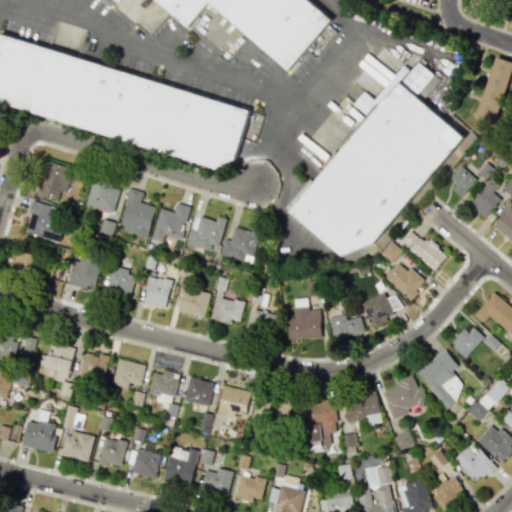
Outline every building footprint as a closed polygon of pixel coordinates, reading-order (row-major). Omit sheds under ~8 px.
[(308,0),(334,22),(288,76),(209,9),(193,28),(160,0),(308,0)] [(470,0),(469,3),(490,9),(493,0),(470,0)] [(0,103),(0,28),(254,106),(238,159),(215,169),(0,103)] [(476,115),(495,121),(511,69),(511,61),(495,56),(476,115)] [(289,215),(400,85),(467,141),(376,247),(343,260),(289,215)] [(35,196),(57,201),(60,189),(65,190),(70,166),(43,160),(35,196)] [(451,189),(459,196),(475,179),(460,165),(449,177),(456,183),(451,189)] [(112,212),(120,186),(92,178),(84,204),(112,212)] [(484,217),(499,198),(492,192),(496,187),(487,180),(468,205),(484,217)] [(118,229),(146,236),(154,206),(139,202),(142,192),(129,188),(118,229)] [(51,239),(60,209),(32,201),(23,231),(51,239)] [(160,208),(150,238),(161,242),(164,234),(179,239),(190,207),(176,203),(173,212),(160,208)] [(511,207),(509,205),(492,224),(511,241),(511,207)] [(226,218),(216,215),(214,221),(194,215),(185,243),(209,250),(211,244),(217,245),(226,218)] [(111,234),(113,222),(101,220),(99,232),(111,234)] [(219,255),(252,262),(258,233),(233,228),(230,240),(223,238),(219,255)] [(433,271),(447,255),(428,239),(424,243),(410,230),(400,241),(433,271)] [(380,252),(391,261),(400,250),(390,241),(380,252)] [(11,267),(30,275),(37,256),(19,249),(11,267)] [(100,263),(72,258),(68,285),(95,290),(100,263)] [(410,267),(406,271),(397,262),(384,277),(408,299),(424,281),(410,267)] [(105,291),(129,297),(136,272),(111,266),(105,291)] [(142,302),(164,308),(171,281),(149,275),(142,302)] [(204,317),(208,294),(181,289),(177,312),(204,317)] [(511,308),(492,292),(474,315),(483,322),(487,317),(511,336),(511,308)] [(402,311),(395,294),(385,298),(383,293),(360,302),(369,325),(402,311)] [(239,321),(243,301),(217,297),(214,320),(229,322),(230,320),(239,321)] [(288,339),(321,337),(319,309),(307,310),(307,298),(293,298),(294,318),(287,318),(288,339)] [(248,309),(246,329),(272,332),(274,312),(248,309)] [(333,339),(364,333),(360,317),(344,320),(343,314),(328,317),(333,339)] [(464,357),(483,337),(470,324),(450,344),(464,357)] [(19,336),(0,331),(0,354),(0,353),(14,357),(19,336)] [(483,341),(492,350),(499,343),(490,334),(483,341)] [(73,347),(49,342),(44,366),(38,365),(37,374),(67,380),(73,347)] [(443,406),(465,390),(451,371),(457,366),(444,349),(416,370),(443,406)] [(98,356),(85,352),(78,377),(100,384),(108,356),(99,353),(98,356)] [(111,383),(127,388),(129,382),(140,384),(145,365),(118,358),(111,383)] [(0,397),(6,399),(9,383),(27,387),(30,374),(0,367),(0,397)] [(148,393),(156,395),(154,403),(167,406),(166,414),(174,416),(177,404),(171,403),(177,374),(153,369),(148,393)] [(183,400),(208,406),(213,382),(188,376),(183,400)] [(392,419),(409,413),(407,409),(425,402),(414,376),(380,390),(392,419)] [(469,414),(479,421),(506,385),(496,378),(469,414)] [(250,390),(222,385),(217,414),(234,417),(235,413),(245,415),(250,390)] [(347,422),(365,419),(366,425),(381,422),(375,392),(342,399),(347,422)] [(292,403),(256,396),(252,418),(288,425),(292,403)] [(306,403),(306,446),(329,446),(329,432),(335,432),(335,403),(306,403)] [(61,427),(71,429),(75,407),(65,405),(61,427)] [(499,419),(511,429),(511,410),(510,412),(507,409),(499,419)] [(20,444),(51,452),(55,437),(51,436),(54,424),(44,421),(46,414),(39,412),(36,423),(26,421),(20,444)] [(0,438),(8,439),(9,425),(0,424),(0,438)] [(476,441),(500,460),(511,445),(511,438),(499,428),(496,431),(489,425),(476,441)] [(64,435),(60,456),(88,460),(92,435),(71,431),(70,436),(64,435)] [(413,445),(408,431),(393,435),(397,450),(413,445)] [(343,451),(354,450),(353,433),(342,434),(343,451)] [(97,462),(120,467),(126,441),(102,436),(97,462)] [(156,477),(158,454),(151,453),(152,444),(143,443),(143,450),(135,449),(132,474),(156,477)] [(197,450),(188,448),(188,450),(170,446),(163,481),(190,486),(197,450)] [(481,450),(473,455),(467,447),(454,457),(472,483),(494,467),(481,450)] [(391,481),(388,466),(375,468),(378,484),(391,481)] [(232,471),(216,467),(215,472),(205,470),(200,487),(226,494),(232,471)] [(453,476),(446,480),(441,473),(428,481),(443,506),(464,493),(453,476)] [(259,503),(265,480),(240,474),(234,496),(259,503)] [(403,511),(419,511),(432,507),(421,477),(394,487),(403,511)] [(274,508),(290,511),(299,511),(305,488),(280,481),(278,490),(270,488),(267,500),(276,502),(274,508)] [(360,511),(393,511),(389,484),(371,487),(372,489),(357,492),(360,511)] [(352,511),(350,492),(329,494),(329,498),(320,500),(320,511),(352,511)]
